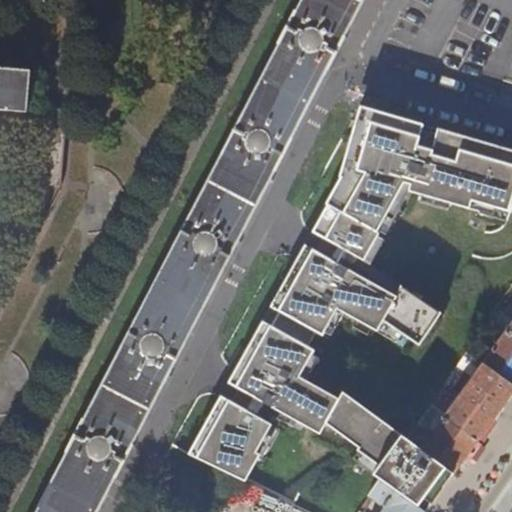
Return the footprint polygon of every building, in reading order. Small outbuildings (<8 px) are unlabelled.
[(300,0),(34,511),(96,511),(363,0),(300,0)] [(0,110),(25,113),(27,113),(30,71),(0,68),(0,110)] [(49,179),(62,180),(66,129),(67,110),(55,110),(55,106),(27,105),(27,113),(25,113),(25,116),(44,117),(38,177),(40,178),(49,179)] [(220,397),(189,454),(244,481),(261,454),(258,451),(285,414),(325,439),(331,430),(381,462),(373,472),(380,481),(422,511),(425,511),(453,473),(420,449),(413,443),(408,440),(342,392),(338,398),(302,372),(317,347),(311,342),(319,327),(325,333),(343,305),(382,329),(389,320),(424,343),(445,309),(404,285),(368,251),(396,174),(482,203),(485,195),(511,204),(511,152),(388,117),(384,121),(366,113),(351,142),(347,139),(338,179),(310,232),(322,239),(315,252),(303,245),(228,384),(238,390),(230,402),(220,397)] [(509,308),(511,303),(511,286),(501,302),(509,308)] [(511,385),(511,321),(508,318),(504,324),(509,327),(482,365),(511,385)] [(472,345),(466,354),(476,360),(482,352),(472,345)] [(444,417),(477,441),(511,392),(511,385),(482,365),(476,360),(466,354),(430,408),(436,412),(461,376),(466,379),(471,379),(444,417)] [(436,428),(420,449),(453,473),(477,441),(444,417),(436,412),(430,408),(419,424),(429,430),(436,428)] [(422,511),(380,481),(369,497),(373,500),(389,511),(387,511),(422,511)] [(369,497),(359,511),(365,511),(373,500),(369,497)]
